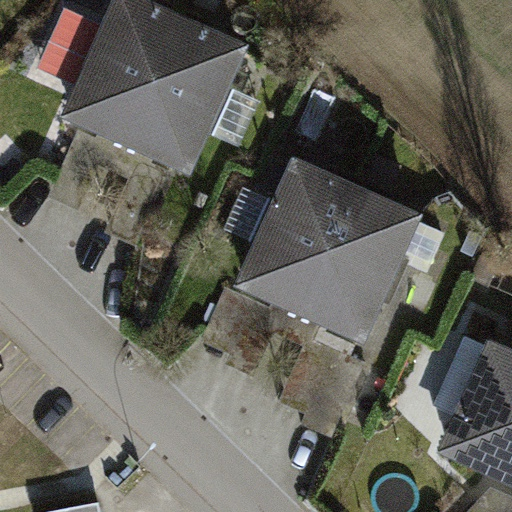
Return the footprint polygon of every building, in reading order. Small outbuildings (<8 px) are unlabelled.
[(249,45),(149,0),(117,0),(106,26),(67,8),(41,67),(80,83),(65,116),(98,130),(158,157),(192,172),(249,45)] [(109,231),(138,244),(171,170),(155,163),(158,157),(98,130),(95,137),(80,130),(50,198),(83,213),(104,167),(132,179),(109,231)] [(425,215),(295,157),(236,287),(273,303),(291,311),(312,320),(330,328),(367,345),(425,215)] [(291,311),(273,303),(271,308),(227,290),(206,343),(230,353),(226,363),(264,379),(291,311)] [(330,328),(312,320),(277,403),(304,414),(299,426),(334,440),(368,360),(354,354),(359,343),(329,331),(330,328)] [(511,348),(492,340),(489,347),(464,336),(434,403),(457,413),(439,454),(511,486),(511,348)] [(511,511),(511,495),(493,488),(470,511),(511,511)] [(100,511),(99,502),(41,511),(100,511)]
